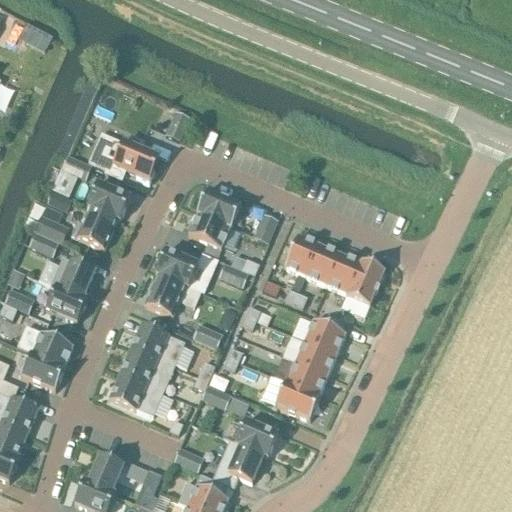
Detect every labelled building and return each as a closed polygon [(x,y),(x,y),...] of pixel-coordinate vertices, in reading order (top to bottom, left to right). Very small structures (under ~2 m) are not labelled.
[(166,139),(178,145),(189,121),(176,116),(166,139)] [(94,155),(88,168),(94,170),(106,175),(104,178),(122,186),(127,175),(138,180),(136,184),(149,189),(154,177),(153,177),(159,162),(140,154),(144,145),(131,139),(127,148),(123,146),(123,148),(115,164),(94,155)] [(94,170),(69,160),(63,175),(87,185),(94,170)] [(91,212),(117,224),(121,225),(130,202),(97,188),(88,211),(91,212)] [(196,218),(197,219),(231,233),(241,209),(207,194),(196,218)] [(46,219),(62,225),(72,201),(55,195),(46,219)] [(104,254),(117,224),(91,212),(84,227),(78,225),(72,240),(77,242),(77,243),(104,255),(104,254)] [(189,238),(188,239),(221,254),(222,252),(221,252),(222,251),(233,256),(241,238),(231,233),(197,219),(189,238)] [(278,224),(265,219),(254,243),(267,248),(278,224)] [(70,233),(42,221),(35,237),(63,249),(70,233)] [(60,248),(36,238),(30,252),(54,263),(60,248)] [(306,281),(307,281),(321,249),(300,240),(299,239),(285,272),(286,273),(298,278),(306,281)] [(307,281),(328,291),(342,258),(321,249),(307,281)] [(159,279),(185,291),(188,292),(189,292),(199,269),(165,255),(155,278),(159,279)] [(347,300),(348,301),(363,266),(361,265),(361,266),(342,258),(328,291),(347,299),(347,300)] [(56,291),(83,303),(94,276),(95,276),(63,262),(51,290),(56,292),(56,291)] [(248,265),(243,276),(254,281),(259,269),(248,265)] [(363,266),(348,301),(370,310),(385,275),(363,266)] [(248,280),(225,269),(219,284),(242,294),(248,280)] [(302,289),(306,281),(298,278),(286,306),(294,309),(298,298),(302,289)] [(145,309),(145,310),(172,322),(172,321),(179,306),(194,312),(200,297),(189,292),(188,292),(185,291),(159,279),(146,309),(145,309)] [(87,304),(83,303),(56,291),(56,292),(46,314),(77,328),(87,304)] [(36,304),(12,294),(6,308),(30,319),(36,304)] [(307,302),(298,298),(294,309),(303,313),(307,302)] [(6,309),(1,320),(2,321),(14,326),(19,315),(6,309)] [(249,311),(246,320),(256,325),(260,316),(249,311)] [(328,318),(324,329),(333,332),(338,322),(328,318)] [(246,320),(242,330),(252,334),(256,325),(246,320)] [(338,322),(333,332),(342,336),(347,326),(338,322)] [(333,332),(324,329),(314,324),(314,326),(315,326),(306,347),(337,360),(346,340),(347,340),(347,339),(342,336),(333,332)] [(185,347),(143,328),(132,353),(175,371),(185,347)] [(223,338),(199,328),(193,344),(216,354),(223,338)] [(26,331),(17,351),(30,357),(32,358),(64,371),(73,352),(74,351),(40,337),(26,331)] [(297,368),(328,381),(337,360),(306,347),(297,368)] [(132,353),(121,378),(164,396),(175,371),(132,353)] [(228,362),(238,367),(242,358),(231,353),(228,362)] [(66,372),(64,371),(32,358),(30,357),(20,381),(55,396),(66,372)] [(228,362),(224,371),(234,376),(238,367),(228,362)] [(0,383),(2,385),(8,370),(0,366),(0,383)] [(216,371),(205,367),(200,379),(211,383),(216,371)] [(287,386),(286,388),(320,403),(321,401),(319,400),(328,381),(297,368),(289,387),(287,386)] [(164,396),(121,378),(110,404),(153,421),(164,396)] [(211,383),(200,379),(195,391),(206,396),(211,383)] [(0,427),(27,439),(37,413),(13,403),(17,392),(0,384),(0,427)] [(320,403),(286,388),(277,410),(310,425),(320,403)] [(233,400),(209,390),(203,405),(227,415),(233,400)] [(278,440),(245,425),(236,448),(235,448),(263,460),(268,463),(278,440)] [(184,430),(175,426),(171,437),(180,441),(184,430)] [(0,457),(16,464),(17,463),(27,439),(0,427),(0,457)] [(236,448),(229,445),(213,484),(234,493),(238,482),(252,488),(252,487),(263,460),(235,448),(236,448)] [(205,463),(181,453),(175,467),(199,477),(205,463)] [(19,464),(17,463),(16,464),(0,457),(0,482),(9,487),(19,465),(19,464)] [(88,487),(112,497),(123,471),(124,470),(100,460),(100,461),(88,487)] [(161,480),(149,475),(135,508),(143,511),(155,511),(159,503),(153,501),(161,480)] [(187,511),(189,511),(224,511),(228,505),(229,504),(210,496),(215,485),(201,479),(196,490),(195,491),(186,487),(178,507),(187,511)] [(109,511),(115,499),(112,497),(88,487),(84,485),(74,509),(82,511),(109,511)]
